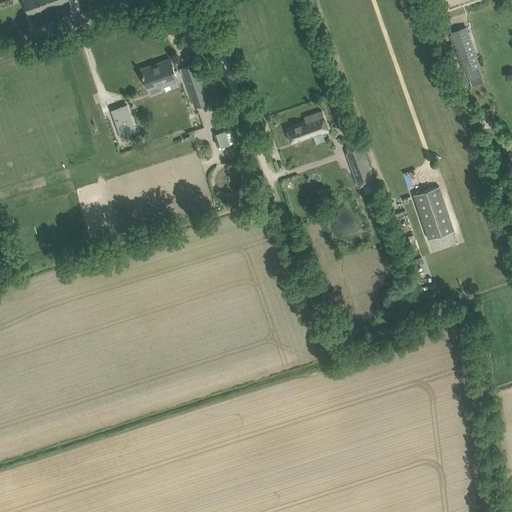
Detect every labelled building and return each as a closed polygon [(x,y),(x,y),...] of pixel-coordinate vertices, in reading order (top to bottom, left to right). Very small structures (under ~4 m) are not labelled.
[(25,0),(24,0),(26,5),(29,14),(68,0),(25,0)] [(449,35),(452,44),(454,43),(464,72),(468,71),(469,76),(478,73),(475,68),(480,66),(467,26),(450,32),(451,34),(449,35)] [(151,65),(141,69),(148,89),(149,89),(150,93),(163,89),(161,84),(162,84),(161,82),(176,77),(170,58),(159,62),(160,64),(152,67),(151,65)] [(182,69),(179,70),(181,75),(184,74),(195,106),(208,101),(195,63),(182,68),(182,69)] [(127,105),(112,110),(114,115),(113,116),(119,131),(127,128),(128,133),(136,131),(127,105)] [(292,142),(328,129),(322,111),(304,117),(305,121),(287,128),(292,142)] [(350,123),(341,126),(345,136),(354,132),(350,123)] [(230,146),(225,132),(217,134),(221,149),(230,146)] [(142,134),(135,136),(138,145),(145,143),(142,134)] [(359,137),(345,141),(349,151),(353,163),(351,164),(359,186),(375,180),(373,175),(370,167),(359,137)] [(236,146),(225,150),(229,161),(239,157),(236,146)] [(414,194),(429,239),(454,230),(439,186),(414,194)]
